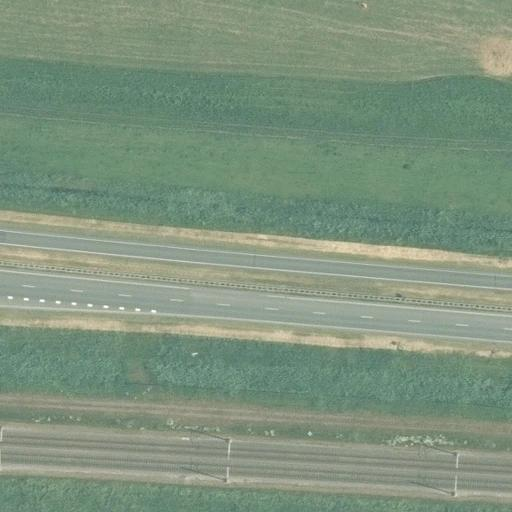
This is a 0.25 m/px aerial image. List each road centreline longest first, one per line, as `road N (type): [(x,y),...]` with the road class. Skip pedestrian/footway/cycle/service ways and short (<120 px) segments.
road 1 (trunk): [(511,283),(0,236)]
road 2 (trunk): [(0,291),(511,336)]
road 3 (track): [(0,402),(511,432)]
